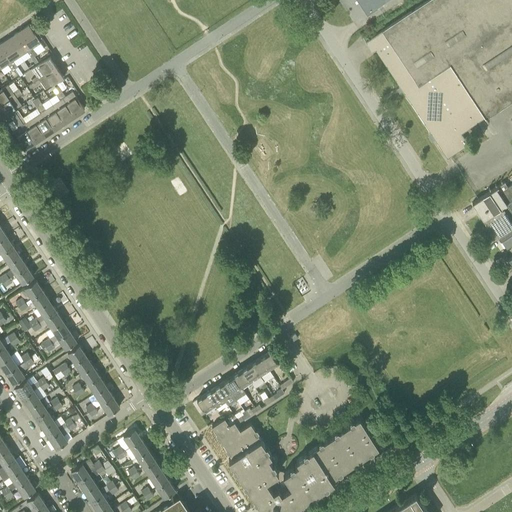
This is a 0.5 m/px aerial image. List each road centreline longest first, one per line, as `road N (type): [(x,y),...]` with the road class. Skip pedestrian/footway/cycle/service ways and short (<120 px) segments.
road 1 (residential): [(327,298),(175,62)]
road 2 (residential): [(445,217),(300,0)]
road 3 (residential): [(151,396),(12,188)]
road 4 (residential): [(159,409),(327,298)]
road 5 (residential): [(5,177),(130,92)]
road 6 (residential): [(327,298),(445,217)]
road 7 (residential): [(151,396),(47,462)]
road 8 (residential): [(226,511),(159,409)]
